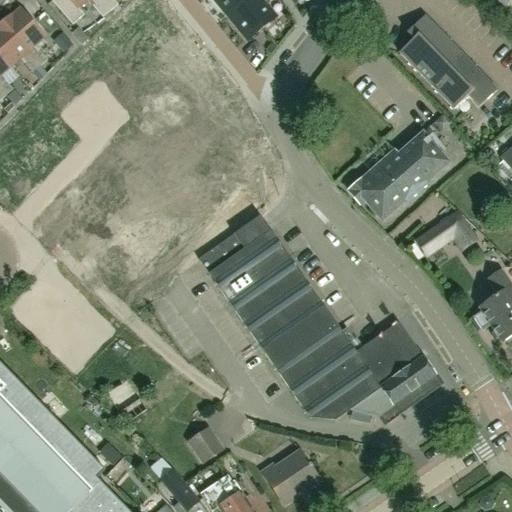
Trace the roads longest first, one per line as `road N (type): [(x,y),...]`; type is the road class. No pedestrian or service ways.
road 1 (residential): [(504,427),(430,306),(312,189),(290,156),(280,112)]
road 2 (unknown): [(430,478),(388,443),(222,398)]
road 3 (tertiary): [(382,511),(504,427)]
road 4 (residential): [(280,112),(186,0)]
road 5 (residential): [(280,112),(350,0)]
